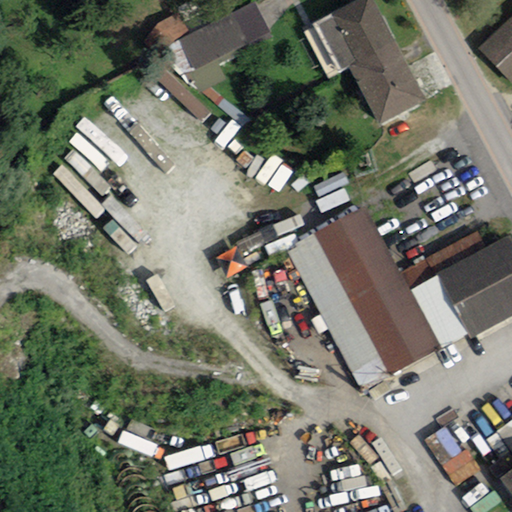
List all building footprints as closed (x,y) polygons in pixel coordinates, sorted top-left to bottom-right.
[(374,0),(369,0),(314,28),(340,80),(349,75),(377,131),(428,105),(374,0)] [(511,0),(507,0),(511,3),(511,1),(511,24),(482,53),(511,83),(511,0)] [(197,68),(271,39),(259,9),(185,37),(197,68)] [(172,43),(192,35),(184,15),(164,24),(172,43)] [(200,126),(213,114),(171,71),(159,83),(200,126)] [(367,212),(289,253),(363,393),(467,338),(470,343),(511,321),(511,241),(510,238),(487,251),(478,234),(400,275),(367,212)] [(431,441),(446,466),(464,455),(450,430),(431,441)] [(511,473),(501,482),(511,497),(511,473)]
